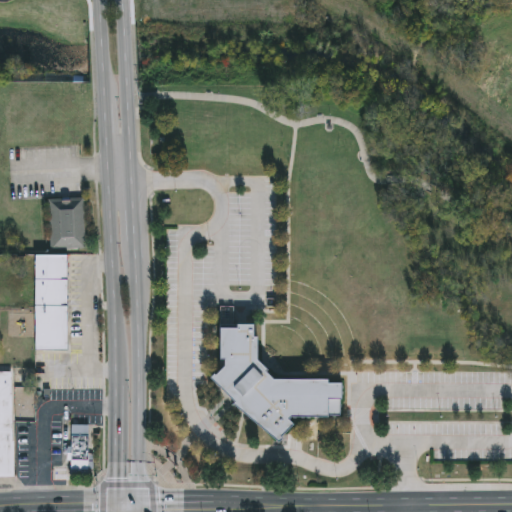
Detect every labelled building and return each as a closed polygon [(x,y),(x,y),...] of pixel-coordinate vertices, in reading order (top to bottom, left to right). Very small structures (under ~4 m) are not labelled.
[(86,200),(86,249),(51,249),(51,201),(86,200)] [(36,351),(36,257),(70,257),(70,351),(36,351)] [(258,361),(267,369),(265,371),(273,378),(341,378),(341,415),(291,415),(288,418),(294,424),(279,441),(210,376),(220,365),(220,305),(235,304),(235,322),(253,322),(253,337),(257,336),(258,361)] [(0,372),(14,372),(15,478),(0,478),(0,372)] [(90,426),(91,470),(72,470),(71,426),(90,426)]
